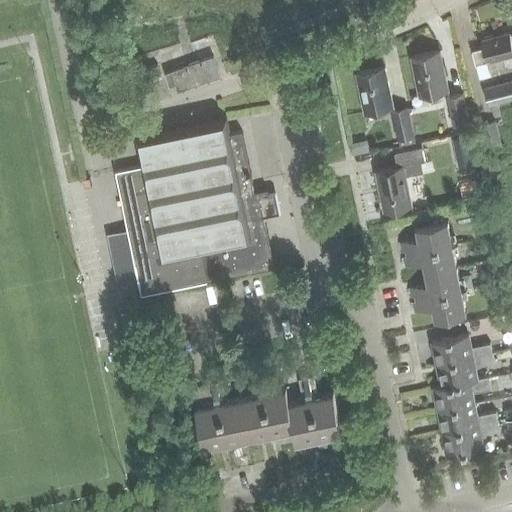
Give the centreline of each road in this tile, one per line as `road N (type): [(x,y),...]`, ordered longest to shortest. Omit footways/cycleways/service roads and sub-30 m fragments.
road 1 (unclassified): [(320,295),(272,70)]
road 2 (unclassified): [(272,70),(437,0)]
road 3 (residential): [(320,295),(175,325)]
road 4 (unclassified): [(137,116),(272,70)]
road 5 (residential): [(381,392),(359,304),(320,295)]
road 6 (unclassified): [(408,511),(381,392)]
